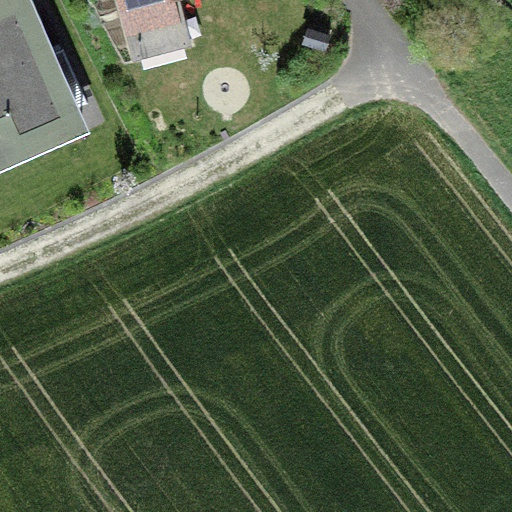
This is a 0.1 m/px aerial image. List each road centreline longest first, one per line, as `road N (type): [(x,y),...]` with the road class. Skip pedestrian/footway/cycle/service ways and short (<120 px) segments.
road 1 (track): [(0,264),(396,63)]
road 2 (track): [(511,209),(396,63)]
